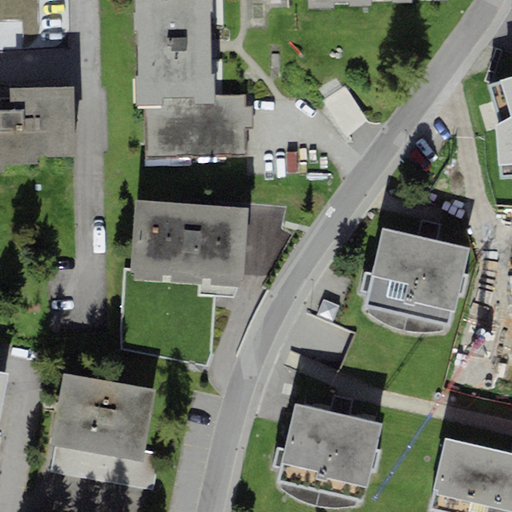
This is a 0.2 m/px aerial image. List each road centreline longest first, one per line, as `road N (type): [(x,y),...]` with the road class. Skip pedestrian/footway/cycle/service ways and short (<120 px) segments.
road 1 (residential): [(211,511),(236,408),(280,299),(489,0)]
road 2 (residential): [(89,0),(98,267)]
